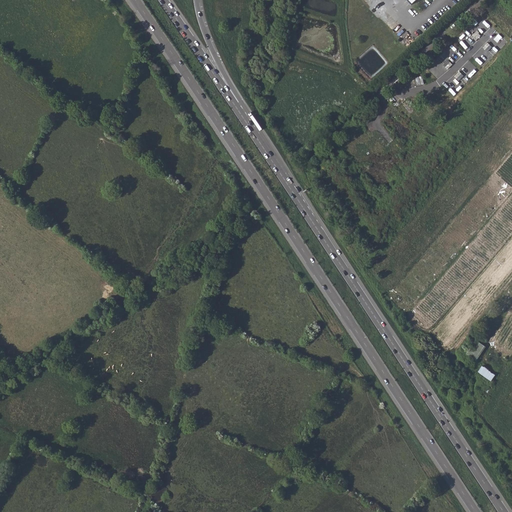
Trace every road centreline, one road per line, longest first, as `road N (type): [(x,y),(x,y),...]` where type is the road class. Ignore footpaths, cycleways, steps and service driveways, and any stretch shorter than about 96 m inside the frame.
road 1 (trunk): [(136,0),(476,511)]
road 2 (trunk): [(504,511),(239,111)]
road 3 (track): [(511,484),(308,180),(304,166),(312,154),(363,101)]
road 4 (unclassified): [(363,101),(475,0)]
road 5 (trunk): [(239,111),(163,0)]
road 6 (trunk): [(239,111),(196,0)]
